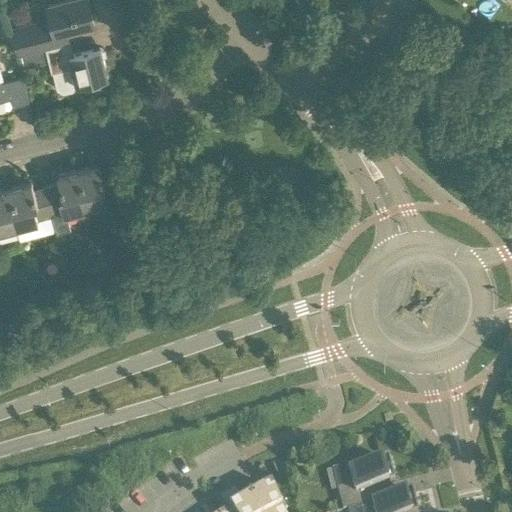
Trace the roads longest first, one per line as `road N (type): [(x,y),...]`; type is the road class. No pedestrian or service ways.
road 1 (tertiary): [(0,452),(378,348)]
road 2 (tertiary): [(366,288),(0,414)]
road 3 (residential): [(407,249),(353,148),(250,34)]
road 4 (residential): [(0,156),(173,108),(219,69)]
road 5 (residential): [(474,511),(437,365)]
